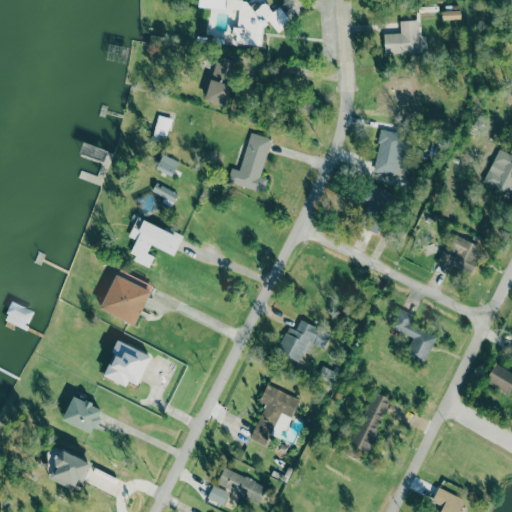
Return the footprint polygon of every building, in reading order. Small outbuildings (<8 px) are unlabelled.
[(261,45),(263,27),(270,22),(277,33),(291,22),(279,6),(272,11),(265,2),(253,11),(245,0),(226,0),(225,8),(238,10),(237,25),(231,29),(236,36),(235,43),(261,45)] [(419,52),(417,20),(399,20),(400,33),(383,34),(384,54),(419,52)] [(206,101),(226,105),(236,60),(215,56),(206,101)] [(413,77),(385,76),(384,99),(402,99),(401,113),(412,113),(413,77)] [(152,138),(166,141),(170,118),(157,115),(152,138)] [(373,171),(404,177),(412,135),(381,129),(373,171)] [(239,170),(231,168),(227,182),(263,192),(266,179),(260,177),(271,138),(250,132),(239,170)] [(483,182),(504,191),(510,176),(511,176),(511,154),(497,149),(483,182)] [(173,176),(178,160),(161,154),(156,170),(173,176)] [(178,193),(156,182),(151,191),(164,197),(162,202),(172,206),(178,193)] [(395,196),(372,183),(363,200),(372,205),(365,217),(370,220),(365,228),(376,233),(395,196)] [(182,237),(143,219),(139,227),(133,225),(128,236),(136,240),(128,256),(149,266),(154,256),(147,253),(150,245),(174,255),(182,237)] [(482,247),(455,234),(447,251),(443,249),(437,260),(468,276),(482,247)] [(100,309),(134,324),(152,284),(118,269),(100,309)] [(390,327),(413,338),(405,356),(424,364),(437,336),(410,324),(414,315),(399,308),(390,327)] [(288,326),(276,351),(298,362),(303,351),(309,354),(314,344),(323,349),(330,334),(300,319),(295,330),(288,326)] [(103,376),(126,386),(128,381),(138,385),(151,354),(118,340),(103,376)] [(509,394),(511,388),(511,372),(494,363),(485,381),(509,394)] [(300,399),(266,384),(259,402),(265,404),(250,437),(266,444),(280,412),(291,417),(300,399)] [(393,400),(374,391),(350,443),(369,452),(393,400)] [(62,420),(92,434),(103,409),(73,396),(62,420)] [(90,463),(62,449),(48,477),(76,491),(90,463)] [(217,484),(259,503),(266,486),(224,467),(217,484)] [(228,492),(212,485),(207,498),(223,505),(228,492)] [(463,511),(459,510),(464,499),(438,487),(431,504),(433,505),(429,511),(463,511)]
